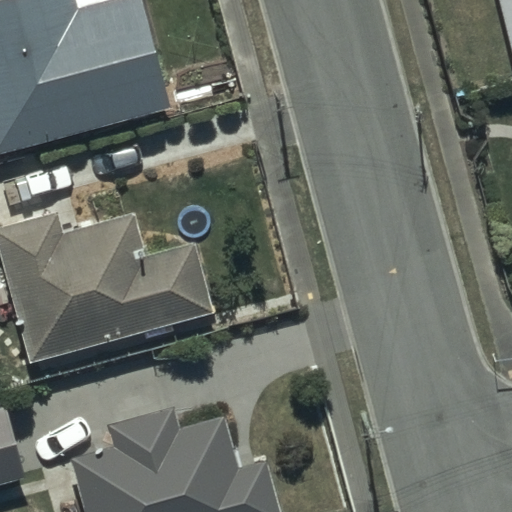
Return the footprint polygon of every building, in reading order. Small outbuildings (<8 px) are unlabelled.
[(0,0),(0,147),(169,104),(141,0),(0,0)] [(511,0),(496,0),(511,61),(511,0)] [(0,258),(27,357),(141,326),(144,335),(173,327),(171,318),(212,306),(193,237),(145,250),(133,206),(57,226),(52,207),(0,221),(0,258)] [(0,477),(24,471),(4,398),(0,398),(0,477)] [(65,452),(82,511),(278,511),(263,454),(234,462),(219,410),(177,422),(170,400),(106,419),(112,439),(65,452)]
